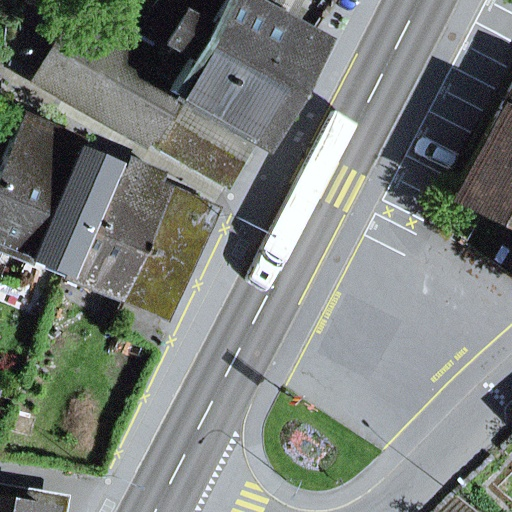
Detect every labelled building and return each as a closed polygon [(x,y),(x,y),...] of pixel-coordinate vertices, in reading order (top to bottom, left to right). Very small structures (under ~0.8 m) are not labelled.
[(271,0),(157,0),(136,29),(170,49),(156,73),(94,37),(60,96),(225,189),(309,43),(262,17),(271,0)] [(511,83),(452,196),(511,227),(511,83)] [(21,116),(0,163),(0,248),(1,250),(12,254),(60,149),(43,142),(48,128),(21,116)] [(60,149),(12,254),(60,275),(105,164),(74,156),(80,142),(48,128),(43,142),(60,149)] [(105,164),(60,275),(122,300),(149,242),(137,237),(160,188),(155,185),(159,175),(125,161),(121,169),(105,164)] [(149,242),(122,300),(162,317),(212,210),(160,188),(137,237),(149,242)] [(0,511),(45,511),(46,510),(0,502),(0,511)]
